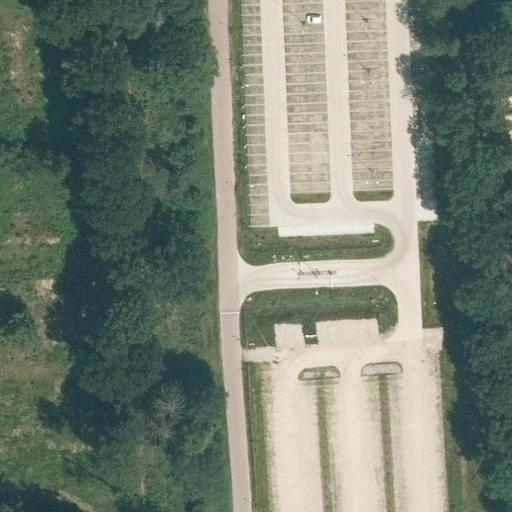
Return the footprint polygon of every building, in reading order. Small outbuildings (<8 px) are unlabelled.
[(4,0),(17,96),(46,92),(34,0),(4,0)] [(394,0),(359,0),(366,144),(401,142),(394,0)] [(160,84),(130,84),(130,135),(161,135),(160,84)] [(0,167),(0,181),(12,180),(10,166),(0,167)] [(25,279),(27,311),(67,309),(65,276),(25,279)] [(0,313),(14,313),(12,279),(0,279),(0,313)] [(85,308),(84,292),(71,293),(72,309),(85,308)] [(47,320),(48,337),(71,336),(70,318),(47,320)] [(78,411),(77,393),(35,395),(36,412),(78,411)] [(9,398),(0,398),(0,412),(9,412),(9,398)] [(14,424),(0,424),(0,439),(14,439),(14,424)] [(42,442),(42,455),(56,455),(55,441),(42,442)] [(146,473),(146,511),(185,511),(185,473),(146,473)]
